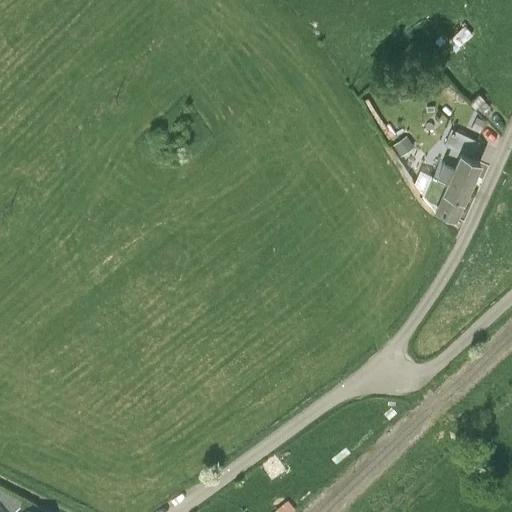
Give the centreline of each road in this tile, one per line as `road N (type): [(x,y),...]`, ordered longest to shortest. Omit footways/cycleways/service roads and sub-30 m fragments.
road 1 (residential): [(171,511),(372,371),(472,223),(511,134)]
road 2 (track): [(372,371),(405,377),(445,358),(511,297)]
